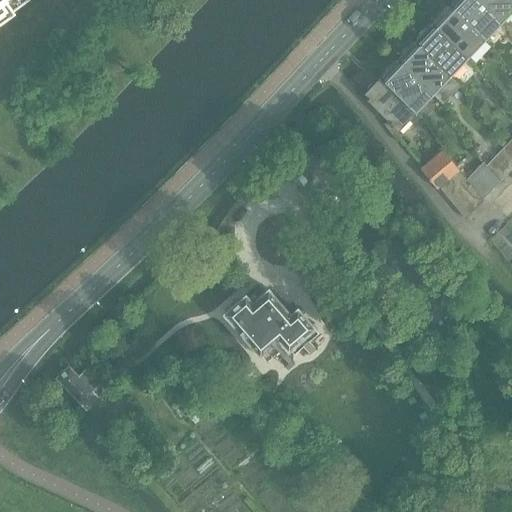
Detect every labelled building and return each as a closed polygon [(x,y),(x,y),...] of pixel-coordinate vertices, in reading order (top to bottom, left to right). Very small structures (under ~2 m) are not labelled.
[(0,0),(0,23),(14,13),(13,11),(14,10),(13,9),(12,10),(6,1),(6,0),(0,0)] [(14,10),(28,0),(6,0),(6,1),(12,10),(13,9),(14,10)] [(501,21),(480,0),(452,0),(452,2),(449,5),(484,39),(501,21)] [(511,9),(511,0),(480,0),(501,21),(511,9)] [(484,39),(449,5),(444,11),(440,12),(435,16),(434,20),(432,23),(466,57),(484,39)] [(466,57),(432,23),(426,29),(422,30),(418,34),(417,39),(415,41),(449,75),(466,57)] [(449,75),(415,41),(409,47),(405,48),(401,53),(400,57),(397,59),(431,93),(443,105),(460,87),(449,75)] [(431,93),(397,59),(392,65),(388,66),(384,71),(383,75),(380,77),(414,112),(431,93)] [(414,112),(380,77),(374,83),(370,84),(366,89),(365,93),(363,96),(387,121),(383,124),(383,125),(392,135),(408,118),(414,125),(421,118),(414,112)] [(511,157),(511,138),(503,148),(511,157)] [(420,166),(418,167),(438,192),(439,193),(441,191),(464,219),(481,199),(465,181),(442,148),(420,166)] [(498,181),(511,167),(511,157),(503,148),(486,166),(483,163),(482,164),(498,181)] [(481,199),(498,181),(482,164),(465,181),(481,199)] [(397,240),(374,261),(404,295),(403,295),(424,319),(448,298),(427,274),(397,240)] [(313,327),(297,308),(289,314),(268,289),(252,303),(245,295),(223,313),(265,363),(284,347),(288,351),(313,327)] [(69,366),(56,378),(86,411),(99,399),(92,392),(99,385),(85,370),(78,376),(69,366)]
